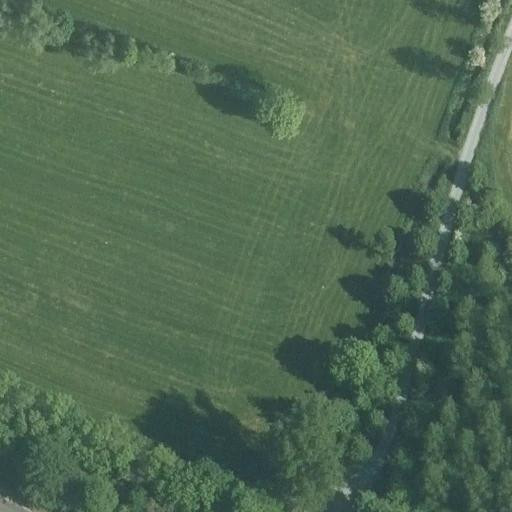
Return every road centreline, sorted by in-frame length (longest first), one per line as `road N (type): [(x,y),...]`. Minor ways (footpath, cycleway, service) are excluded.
road 1 (track): [(336,504),(365,484),(389,434),(438,253),(511,40)]
road 2 (track): [(336,504),(220,479),(0,396)]
